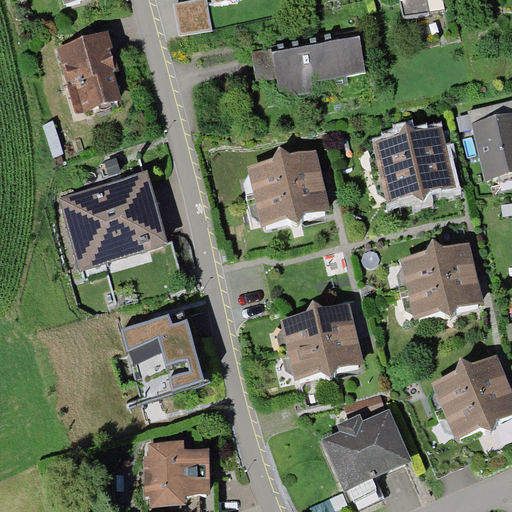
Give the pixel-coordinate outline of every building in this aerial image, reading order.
[(206,0),(203,0),(174,5),(179,37),(212,32),(206,0)] [(401,0),(405,19),(446,11),(443,0),(401,0)] [(367,76),(359,32),(252,53),(258,84),(275,81),(278,100),(315,93),(313,86),(367,76)] [(76,117),(123,104),(114,76),(119,74),(107,34),(56,49),(76,117)] [(511,102),(468,114),(474,137),(480,161),(486,183),(511,175),(511,102)] [(431,194),(455,189),(441,130),(417,136),(405,128),(397,141),(375,146),(390,205),(414,199),(423,205),(431,194)] [(305,219),(331,213),(316,152),(291,159),(279,151),(272,163),(247,170),(264,229),(288,222),(298,229),(305,219)] [(81,271),(168,244),(147,175),(60,202),(81,271)] [(458,311),(484,306),(470,245),(443,251),(433,246),(428,255),(400,262),(416,322),(441,316),(451,322),(458,311)] [(338,372),(363,367),(348,304),(322,310),(313,304),(306,316),(280,323),(296,383),(321,377),(332,382),(338,372)] [(146,326),(124,332),(145,403),(203,385),(185,327),(173,331),(169,319),(146,326)] [(480,430),(493,435),(496,424),(511,417),(511,392),(497,356),(472,366),(462,362),(456,374),(432,384),(457,440),(480,430)] [(381,396),(345,407),(349,423),(360,419),(362,425),(386,414),(381,396)] [(354,511),(357,511),(384,500),(375,480),(411,464),(389,413),(386,414),(362,425),(360,419),(349,423),(340,427),(343,434),(323,442),(354,511)] [(185,497),(209,497),(209,473),(208,449),(185,450),(185,444),(147,445),(148,458),(143,458),(144,508),(185,507),(185,497)]
